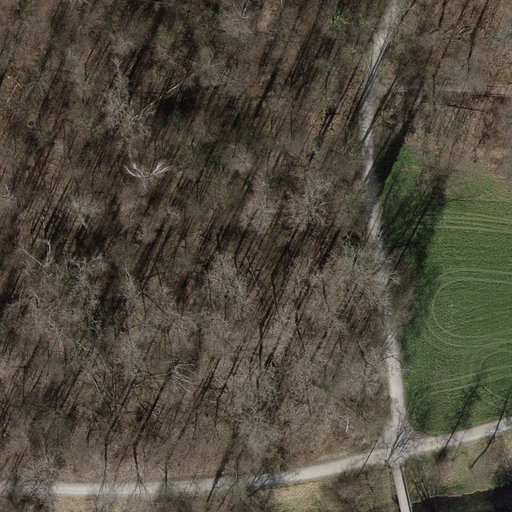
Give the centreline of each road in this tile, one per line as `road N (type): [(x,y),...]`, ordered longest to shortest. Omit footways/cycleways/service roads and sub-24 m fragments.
road 1 (track): [(394,454),(363,125),(365,87),(396,0)]
road 2 (track): [(0,485),(215,484),(394,454)]
road 3 (track): [(511,83),(365,87)]
road 4 (track): [(394,454),(511,422)]
